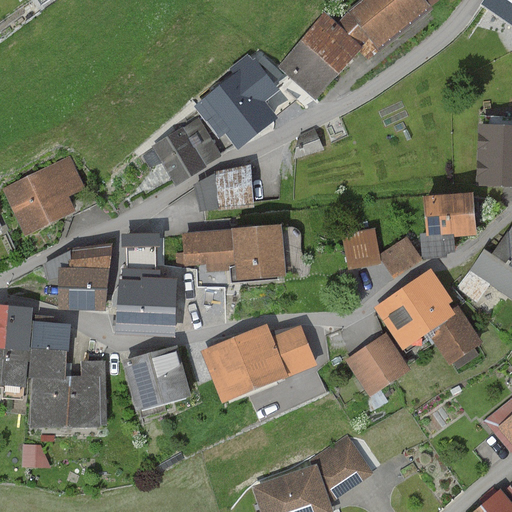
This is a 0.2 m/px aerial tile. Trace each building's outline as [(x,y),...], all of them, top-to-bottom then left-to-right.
[(364,0),(349,12),(338,24),(366,48),(362,54),(371,61),(382,51),(436,10),(434,8),(443,0),(364,0)] [(511,0),(487,0),(484,5),(511,23),(511,0)] [(278,68),(320,103),(362,54),(366,48),(338,24),(325,13),(278,68)] [(229,135),(244,151),(285,120),(272,103),(286,92),(258,60),(196,107),(223,140),(229,135)] [(199,119),(154,146),(155,149),(143,157),(150,168),(165,164),(180,188),(211,168),(211,167),(224,157),(199,119)] [(511,125),(476,125),(474,186),(511,187),(511,125)] [(326,151),(315,129),(300,136),(293,161),(326,151)] [(3,190),(29,239),(80,213),(72,198),(88,189),(70,155),(3,190)] [(217,175),(220,209),(220,212),(257,209),(255,166),(217,172),(217,175)] [(196,185),(202,212),(220,209),(217,175),(196,185)] [(450,237),(472,235),(468,193),(419,198),(422,234),(417,234),(419,261),(444,259),(443,254),(452,253),(450,237)] [(489,254),(482,249),(456,288),(475,300),(488,280),(511,295),(511,221),(506,231),(505,230),(489,254)] [(284,226),(236,230),(238,271),(239,281),(288,278),(284,226)] [(236,230),(185,233),(187,267),(207,265),(208,273),(238,271),(236,230)] [(371,230),(340,236),(347,271),(378,265),(371,230)] [(121,266),(121,297),(153,298),(153,282),(165,282),(164,235),(126,235),(127,265),(121,266)] [(377,254),(392,278),(419,261),(404,238),(377,254)] [(62,277),(61,311),(114,313),(115,245),(70,250),(71,254),(47,264),(47,280),(62,277)] [(371,308),(399,351),(425,333),(453,315),(449,309),(446,305),(450,302),(428,270),(371,308)] [(121,297),(120,336),(179,337),(180,282),(165,282),(153,282),(153,298),(121,297)] [(35,309),(0,305),(0,350),(30,352),(32,352),(35,309)] [(425,333),(447,366),(481,344),(456,305),(449,309),(453,315),(425,333)] [(32,379),(34,380),(68,381),(69,378),(70,352),(73,352),(75,328),(55,323),(55,319),(37,317),(32,379)] [(270,324),(203,352),(224,404),(292,377),(276,338),(270,324)] [(304,326),(276,338),(292,377),(320,366),(304,326)] [(383,334),(342,360),(366,397),(407,372),(383,334)] [(181,347),(125,362),(141,421),(174,412),(172,405),(195,399),(181,347)] [(30,352),(0,350),(0,385),(28,388),(30,352)] [(74,378),(72,430),(109,427),(108,362),(83,363),(84,377),(74,378)] [(33,429),(72,430),(74,378),(69,378),(68,381),(34,380),(33,429)] [(511,414),(496,428),(511,447),(511,414)] [(371,475),(346,436),(308,461),(310,467),(314,465),(327,505),(371,475)] [(23,445),(23,468),(42,468),(42,446),(23,445)] [(310,467),(249,488),(257,511),(329,511),(327,505),(314,465),(310,467)] [(511,511),(511,504),(498,488),(471,511),(511,511)]
